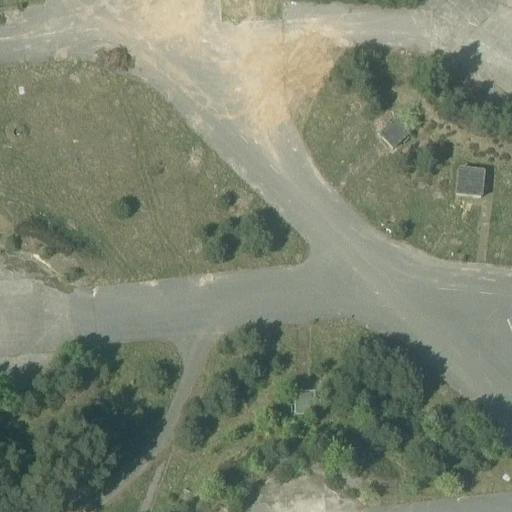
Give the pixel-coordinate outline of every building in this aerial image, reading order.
[(501,138),(509,136),(511,122),(503,121),(476,119),(444,97),(436,108),(443,116),(450,123),(458,129),(467,133),(475,137),(484,138),(492,139),(501,138)] [(389,148),(392,152),(408,137),(394,123),(378,138),(382,142),(389,148)] [(455,198),(480,200),(483,175),(458,173),(455,198)] [(11,405),(15,415),(21,415),(36,409),(54,401),(62,395),(68,389),(76,378),(80,374),(70,364),(48,391),(11,405)] [(197,410),(208,414),(215,394),(204,390),(197,410)] [(294,417),(314,418),(314,395),(294,395),(294,417)]
